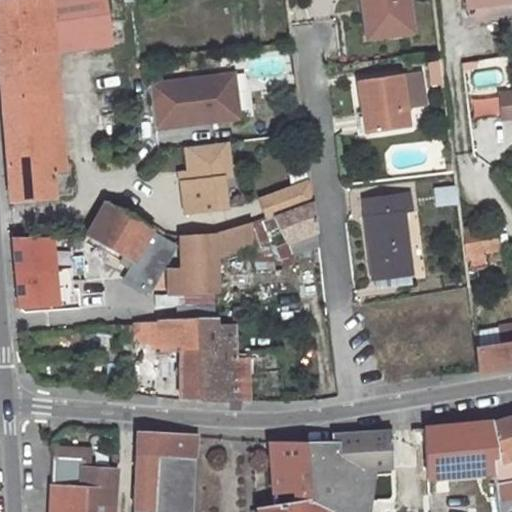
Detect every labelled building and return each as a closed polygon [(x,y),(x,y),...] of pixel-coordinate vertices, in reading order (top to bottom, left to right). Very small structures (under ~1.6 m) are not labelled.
[(53,199),(53,194),(69,193),(66,162),(50,163),(41,54),(111,46),(106,0),(0,0),(0,105),(8,203),(53,199)] [(403,0),(362,0),(368,41),(408,34),(403,0)] [(511,0),(505,0),(462,6),(464,18),(511,11),(511,0)] [(440,70),(429,71),(431,87),(441,86),(440,70)] [(232,74),(148,86),(153,122),(168,120),(168,123),(169,127),(198,123),(197,117),(237,111),(232,74)] [(405,132),(402,114),(423,111),(417,76),(357,85),(365,137),(405,132)] [(511,108),(510,92),(498,92),(500,118),(511,117),(511,108)] [(238,118),(237,111),(197,117),(198,123),(238,118)] [(230,177),(225,142),(185,148),(188,172),(189,181),(181,182),(185,214),(225,208),(221,177),(230,177)] [(189,181),(188,172),(180,173),(181,182),(189,181)] [(459,187),(435,188),(435,207),(460,206),(459,187)] [(407,195),(362,201),(372,280),(409,274),(401,214),(409,212),(407,195)] [(312,199),(272,214),(286,242),(317,232),(312,199)] [(101,208),(85,236),(117,252),(133,261),(150,231),(123,215),(105,205),(101,208)] [(246,223),(213,234),(181,237),(178,271),(166,272),(167,294),(216,291),(217,255),(251,248),(246,223)] [(493,226),(460,233),(462,254),(482,250),(497,248),(493,226)] [(175,246),(150,231),(133,261),(123,277),(149,292),(175,246)] [(59,235),(14,235),(15,268),(61,268),(59,235)] [(77,237),(72,245),(78,249),(81,243),(85,236),(77,237)] [(117,252),(85,236),(81,243),(94,250),(95,248),(114,258),(117,252)] [(482,250),(462,254),(465,269),(485,265),(482,250)] [(61,268),(15,268),(17,310),(64,303),(61,268)] [(180,348),(179,399),(233,400),(232,353),(231,322),(215,323),(215,319),(180,321),(180,348)] [(180,321),(158,323),(158,349),(180,348),(180,321)] [(158,323),(136,325),(135,349),(158,349),(158,323)] [(476,373),(511,367),(511,324),(473,328),(475,348),(473,349),(476,373)] [(249,353),(232,353),(233,400),(250,401),(249,353)] [(511,417),(492,424),(494,436),(499,458),(493,460),(495,482),(511,479),(511,417)] [(492,424),(451,428),(452,440),(494,436),(492,424)] [(451,428),(430,429),(431,442),(452,440),(451,428)] [(136,433),(132,495),(132,510),(153,511),(157,457),(194,459),(196,437),(136,433)] [(333,511),(331,471),(372,470),(391,470),(388,433),(333,436),(334,445),(266,443),(272,506),(311,500),(327,508),(333,511)] [(50,457),(83,458),(82,465),(82,468),(85,468),(85,450),(50,448),(50,457)] [(50,463),(48,511),(113,511),(115,470),(108,470),(85,468),(82,468),(82,465),(83,458),(50,457),(50,463)] [(132,510),(132,511),(190,511),(194,459),(157,457),(153,511),(132,510)] [(365,511),(372,470),(331,471),(333,511),(332,511),(365,511)] [(272,506),(256,509),(256,511),(327,511),(327,508),(311,500),(272,506)]
